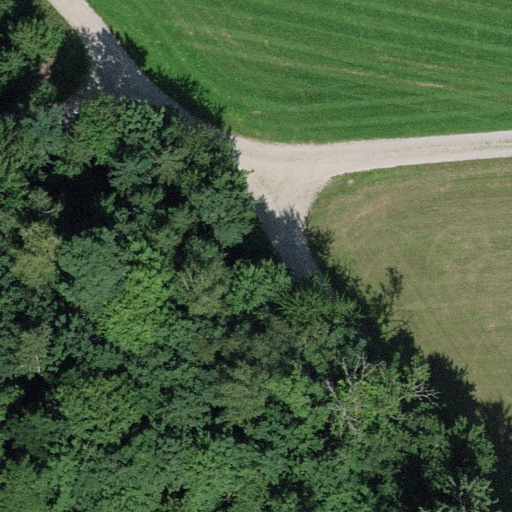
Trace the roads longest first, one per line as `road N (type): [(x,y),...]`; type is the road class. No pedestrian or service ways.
road 1 (track): [(48,0),(234,180),(472,511)]
road 2 (track): [(511,144),(355,155),(234,180)]
